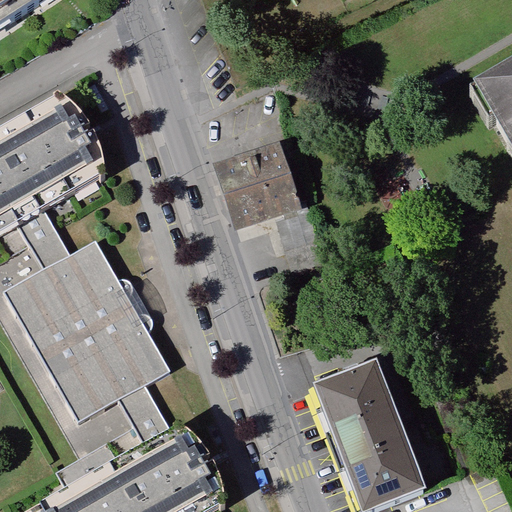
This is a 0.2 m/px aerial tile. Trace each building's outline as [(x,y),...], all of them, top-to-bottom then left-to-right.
[(0,0),(0,44),(67,0),(0,0)] [(511,75),(479,95),(511,152),(511,75)] [(0,244),(21,232),(49,216),(108,181),(106,159),(96,136),(88,142),(84,135),(93,129),(81,113),(64,99),(0,134),(0,244)] [(284,151),(218,173),(241,241),(279,229),(289,257),(317,247),(284,151)] [(49,216),(21,232),(46,276),(5,300),(80,430),(120,408),(145,453),(174,437),(149,391),(174,376),(100,246),(74,261),(49,216)] [(395,511),(430,499),(380,370),(316,394),(361,511),(395,511)] [(183,431),(174,437),(41,511),(226,511),(230,510),(226,489),(217,469),(210,473),(207,467),(214,463),(199,444),(183,431)]
